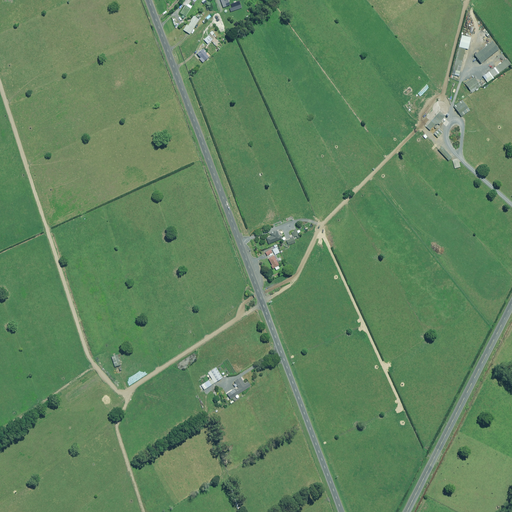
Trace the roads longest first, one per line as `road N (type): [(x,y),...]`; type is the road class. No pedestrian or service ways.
road 1 (residential): [(148,0),(341,511)]
road 2 (tertiary): [(511,304),(406,511)]
